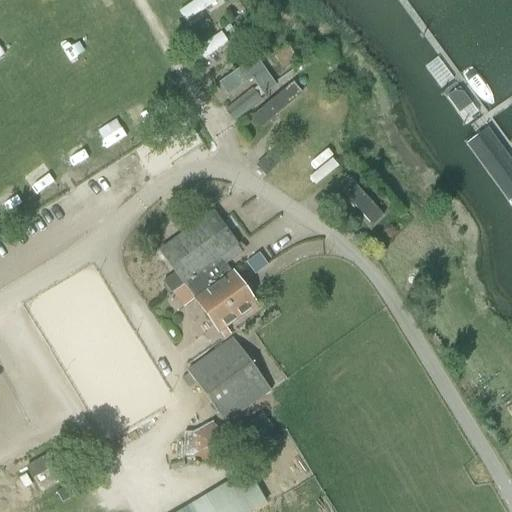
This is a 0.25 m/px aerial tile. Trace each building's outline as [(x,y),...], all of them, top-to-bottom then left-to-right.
[(212,0),(197,0),(179,13),(185,23),(215,3),(212,0)] [(220,34),(197,50),(203,60),(227,44),(220,34)] [(4,35),(0,37),(0,55),(12,48),(4,35)] [(256,60),(219,85),(227,97),(252,80),(263,96),(275,88),(256,60)] [(291,86),(252,119),(260,129),(300,96),(291,86)] [(252,93),(226,114),(234,124),(260,102),(252,93)] [(111,119),(93,130),(102,146),(120,136),(111,119)] [(511,165),(486,129),(464,145),(511,209),(511,165)] [(265,177),(285,157),(277,149),(257,169),(265,177)] [(24,175),(33,195),(48,188),(40,168),(24,175)] [(348,179),(337,188),(372,226),(382,217),(348,179)] [(237,247),(236,247),(213,214),(160,253),(175,274),(162,284),(170,295),(184,285),(195,301),(219,335),(220,334),(224,339),(229,335),(225,330),(256,308),(232,274),(232,275),(225,266),(242,255),(237,247)] [(379,253),(388,245),(383,239),(375,240),(370,244),(379,253)] [(255,275),(267,266),(259,254),(246,263),(255,275)] [(233,340),(187,372),(224,424),(264,396),(270,392),(233,340)] [(262,412),(242,429),(256,447),(277,429),(262,412)] [(193,451),(219,443),(213,425),(187,434),(193,451)] [(80,441),(70,446),(75,455),(85,450),(80,441)] [(63,447),(26,468),(33,479),(70,458),(63,447)] [(190,505),(177,511),(250,511),(266,503),(247,471),(190,505)] [(0,496),(16,488),(8,474),(0,479),(0,496)]
